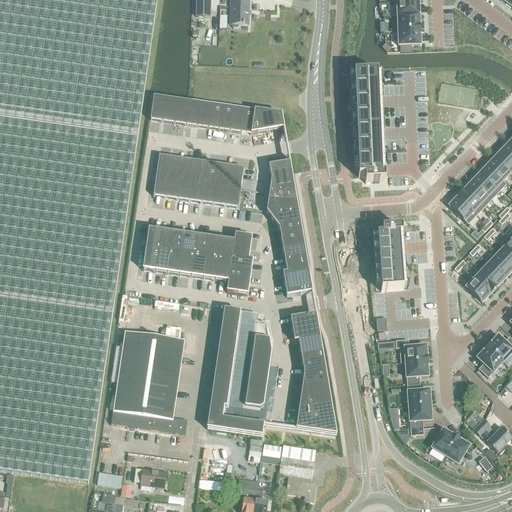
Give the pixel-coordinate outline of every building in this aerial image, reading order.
[(0,0),(0,473),(30,478),(86,486),(110,329),(137,139),(157,0),(0,0)] [(211,0),(197,0),(196,19),(211,20),(211,0)] [(231,1),(231,27),(233,27),(233,29),(234,31),(238,31),(240,29),(240,27),(249,28),(249,16),(247,16),(247,11),(248,11),(249,1),(231,1)] [(418,3),(393,4),(397,4),(397,18),(420,17),(418,17),(418,12),(419,12),(419,10),(418,10),(418,3)] [(420,17),(397,18),(398,33),(419,32),(419,28),(419,27),(419,18),(420,18),(420,17)] [(419,32),(398,33),(398,48),(420,47),(419,37),(420,37),(420,35),(419,35),(419,32)] [(376,75),(353,76),(358,179),(364,179),(365,185),(385,184),(382,133),(379,134),(376,75)] [(390,80),(390,101),(402,101),(401,80),(390,80)] [(166,99),(154,97),(150,121),(162,123),(166,99)] [(178,100),(166,99),(162,123),(174,124),(178,100)] [(190,102),(178,100),(174,124),(186,126),(190,102)] [(212,106),(190,102),(186,126),(208,130),(212,106)] [(233,109),(212,106),(208,130),(230,133),(233,109)] [(255,112),(233,109),(230,133),(251,136),(255,112)] [(284,131),(282,117),(255,112),(251,136),(284,131)] [(511,148),(509,145),(501,153),(511,163),(511,148)] [(511,173),(511,163),(501,153),(494,161),(509,176),(511,173)] [(171,159),(159,156),(156,176),(169,178),(171,159)] [(183,160),(172,159),(169,178),(180,181),(183,160)] [(195,162),(183,160),(180,181),(192,182),(195,162)] [(486,169),(502,184),(502,183),(509,176),(494,161),(486,169)] [(207,164),(195,162),(192,182),(204,184),(207,164)] [(207,164),(204,184),(216,186),(219,166),(207,164)] [(271,183),(268,200),(296,204),(289,165),(268,169),(271,183)] [(231,168),(219,166),(216,186),(228,188),(231,168)] [(240,190),(243,170),(231,168),(228,188),(240,190)] [(486,169),(479,177),(498,195),(505,187),(506,187),(502,183),(502,184),(486,169)] [(156,176),(153,197),(165,198),(169,178),(156,176)] [(479,177),(471,185),(491,203),(498,195),(479,177)] [(177,200),(180,181),(169,178),(165,198),(177,200)] [(189,202),(192,182),(180,181),(177,200),(189,202)] [(201,204),(204,184),(192,182),(189,202),(201,204)] [(201,204),(213,206),(216,186),(204,184),(201,204)] [(471,185),(464,192),(483,211),(491,203),(471,185)] [(216,186),(213,206),(225,208),(228,188),(216,186)] [(225,208),(237,210),(240,190),(228,188),(225,208)] [(464,192),(457,200),(476,218),(483,211),(464,192)] [(457,200),(449,208),(468,227),(476,218),(457,200)] [(297,205),(268,201),(267,214),(279,231),(300,228),(301,227),(297,205)] [(300,228),(279,231),(283,254),(304,250),(300,230),(300,228)] [(420,229),(381,232),(388,320),(423,317),(418,260),(422,259),(420,229)] [(148,232),(145,251),(157,253),(160,233),(148,232)] [(160,233),(157,253),(169,254),(172,235),(160,233)] [(172,235),(169,254),(181,256),(184,237),(172,235)] [(184,237),(181,256),(192,258),(195,238),(184,237)] [(233,244),(233,249),(249,251),(251,240),(234,237),(233,244)] [(195,238),(192,258),(205,260),(208,240),(195,238)] [(500,247),(503,251),(503,250),(511,258),(511,243),(507,239),(500,247)] [(208,240),(205,260),(216,261),(219,242),(208,240)] [(219,242),(216,261),(231,263),(231,259),(233,249),(233,244),(219,242)] [(233,249),(231,259),(248,262),(249,251),(233,249)] [(304,250),(283,254),(286,275),(307,272),(304,250)] [(496,258),(511,273),(511,272),(511,258),(503,250),(503,251),(496,258)] [(145,251),(142,272),(154,273),(157,253),(145,251)] [(157,253),(154,273),(166,275),(169,254),(157,253)] [(169,254),(166,275),(178,277),(181,256),(169,254)] [(485,263),(488,266),(504,281),(511,273),(496,258),(493,254),(493,255),(485,263)] [(181,256),(178,277),(189,279),(192,258),(181,256)] [(192,258),(189,279),(202,281),(205,260),(192,258)] [(231,263),(230,271),(250,274),(252,262),(248,262),(231,259),(231,263)] [(205,260),(202,281),(213,282),(216,261),(205,260)] [(216,261),(213,282),(228,284),(228,283),(230,271),(231,263),(216,261)] [(481,273),(481,274),(497,289),(504,281),(488,266),(481,273)] [(470,278),(470,279),(473,282),(474,281),(489,296),(497,289),(481,274),(481,273),(478,270),(470,278)] [(230,271),(228,283),(249,286),(250,274),(230,271)] [(286,275),(282,276),(286,299),(310,295),(311,295),(307,272),(286,275)] [(473,282),(466,290),(481,305),(489,296),(474,281),(473,282)] [(228,284),(226,294),(247,297),(249,286),(228,283),(228,284)] [(224,312),(207,431),(261,439),(263,427),(222,421),(223,409),(226,410),(239,314),(224,312)] [(316,317),(290,321),(294,344),(298,343),(320,339),(316,317)] [(385,320),(376,321),(377,333),(386,332),(385,320)] [(256,326),(244,409),(259,411),(263,409),(271,355),(268,342),(266,328),(256,326)] [(184,438),(186,423),(173,421),(184,344),(125,335),(111,427),(184,438)] [(319,339),(298,343),(302,365),(323,362),(319,339)] [(503,364),(511,354),(511,343),(508,340),(503,345),(497,339),(487,349),(503,364)] [(408,343),(395,344),(396,351),(399,351),(400,365),(400,366),(405,366),(405,365),(426,363),(425,349),(425,348),(424,348),(408,350),(408,343)] [(487,349),(477,360),(483,366),(478,371),(487,380),(503,364),(487,349)] [(302,388),(327,384),(324,362),(323,362),(302,365),(304,376),(302,388)] [(427,363),(405,365),(406,387),(419,386),(419,379),(427,379),(427,363)] [(302,388),(299,412),(331,406),(327,384),(302,388)] [(419,386),(406,387),(408,409),(430,408),(429,392),(420,393),(419,386)] [(299,412),(296,432),(336,438),(331,406),(299,412)] [(431,423),(430,408),(408,409),(410,431),(422,430),(422,423),(431,423)] [(475,415),(465,424),(473,432),(483,423),(475,415)] [(502,450),(511,441),(501,430),(492,440),(485,433),(490,428),(484,422),(473,433),(479,440),(480,438),(487,444),(485,446),(496,456),(497,456),(499,458),(504,452),(502,450)] [(443,432),(431,451),(444,458),(456,440),(443,432)] [(444,458),(457,466),(468,448),(456,440),(444,458)] [(204,444),(199,490),(222,493),(228,447),(204,444)] [(279,461),(280,459),(281,449),(263,447),(261,458),(279,461)] [(281,459),(278,477),(288,478),(287,483),(310,486),(315,454),(282,449),(281,459)] [(492,453),(487,458),(493,464),(497,459),(492,453)] [(484,460),(478,464),(486,474),(492,470),(484,460)] [(135,471),(133,484),(141,485),(140,487),(164,491),(166,476),(142,472),(135,471)] [(99,475),(97,487),(120,490),(122,479),(99,475)] [(253,511),(257,490),(257,485),(239,482),(236,501),(243,502),(241,511),(253,511)] [(286,491),(285,496),(304,499),(304,504),(312,506),(315,487),(310,486),(287,483),(286,491)] [(130,489),(122,487),(121,498),(128,499),(130,489)] [(263,490),(257,490),(253,511),(265,511),(267,505),(261,504),(263,490)] [(96,511),(92,511),(91,511),(112,511),(114,503),(115,499),(115,497),(103,495),(101,505),(104,505),(103,511),(96,511)] [(114,503),(112,511),(122,511),(123,507),(124,507),(125,500),(115,499),(114,503)]
